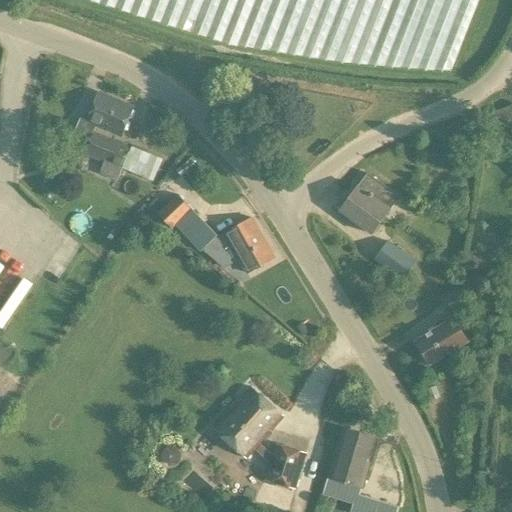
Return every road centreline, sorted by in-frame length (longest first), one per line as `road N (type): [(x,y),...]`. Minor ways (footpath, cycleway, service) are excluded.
road 1 (tertiary): [(279,212),(164,88),(0,22)]
road 2 (tertiary): [(437,511),(409,421),(279,212)]
road 3 (unclassified): [(279,212),(374,139),(461,101),(511,49)]
